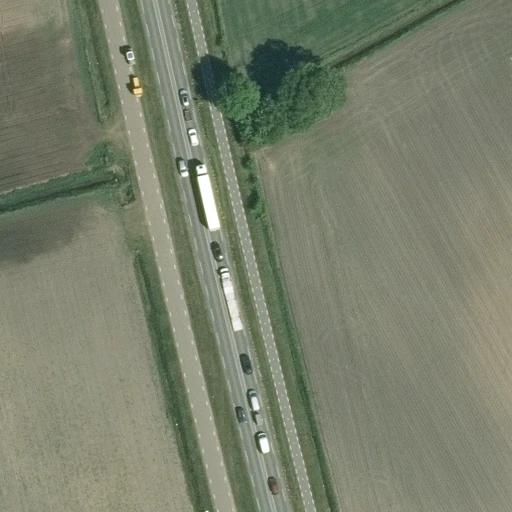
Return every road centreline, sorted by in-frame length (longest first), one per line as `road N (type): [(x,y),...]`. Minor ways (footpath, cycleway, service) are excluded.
road 1 (unclassified): [(105,0),(226,511)]
road 2 (primary): [(275,511),(156,0)]
